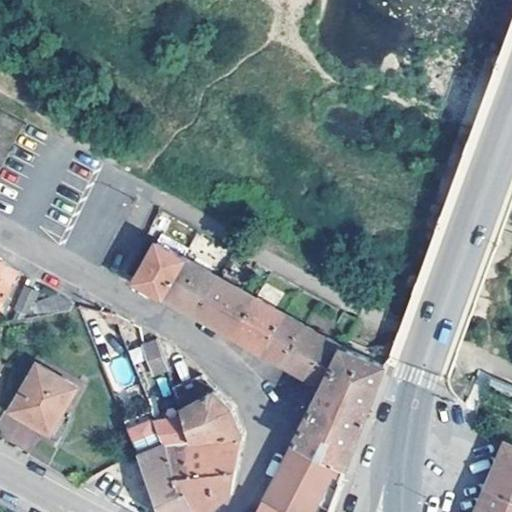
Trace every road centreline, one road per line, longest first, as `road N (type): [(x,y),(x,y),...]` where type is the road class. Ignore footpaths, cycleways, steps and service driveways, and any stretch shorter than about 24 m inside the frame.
road 1 (residential): [(235,511),(262,438),(243,384),(205,346),(0,230)]
road 2 (secondary): [(401,425),(511,129)]
